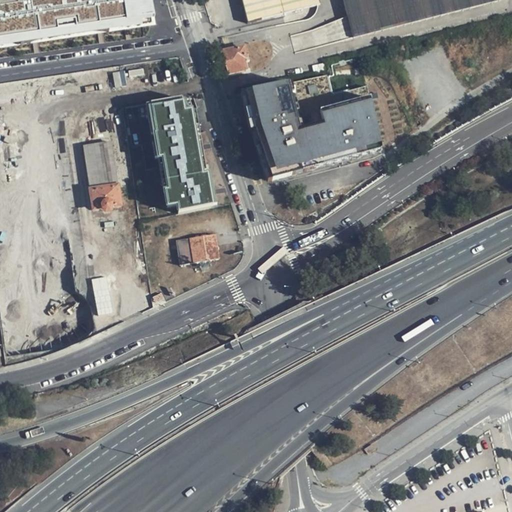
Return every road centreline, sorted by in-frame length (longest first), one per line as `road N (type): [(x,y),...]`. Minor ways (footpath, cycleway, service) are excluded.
road 1 (motorway): [(438,267),(112,407),(0,444)]
road 2 (motorway): [(438,267),(155,424),(35,511)]
road 3 (motorway): [(146,511),(325,380),(511,271)]
road 4 (motorway): [(224,511),(367,386),(511,283)]
road 5 (tertiary): [(0,380),(64,363),(272,266)]
road 6 (tertiary): [(272,266),(511,123)]
road 7 (tertiary): [(199,46),(272,266)]
road 8 (unclassified): [(0,75),(199,46)]
road 9 (unclassified): [(358,496),(505,393)]
road 10 (unclassified): [(298,483),(279,324)]
